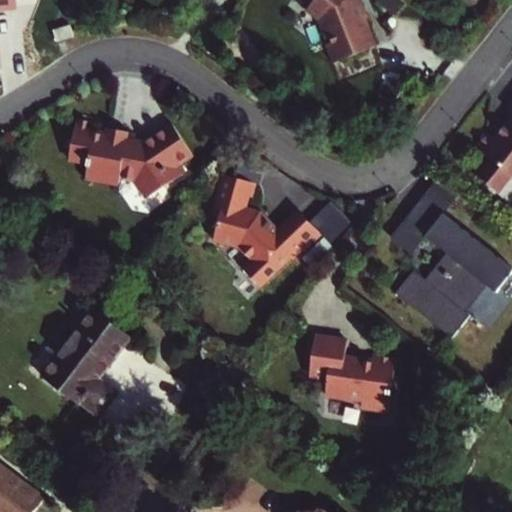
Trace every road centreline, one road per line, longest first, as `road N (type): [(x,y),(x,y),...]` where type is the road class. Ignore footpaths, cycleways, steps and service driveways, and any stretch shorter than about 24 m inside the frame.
road 1 (residential): [(0,112),(99,53),(141,48),(184,70),(309,165),(339,178),(376,179),(430,145),(511,38)]
road 2 (residential): [(149,511),(224,413)]
